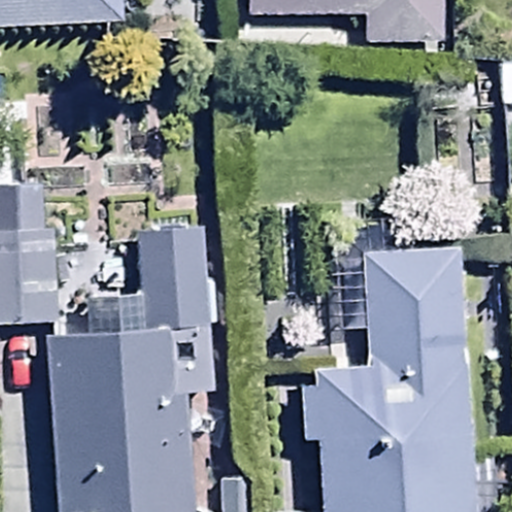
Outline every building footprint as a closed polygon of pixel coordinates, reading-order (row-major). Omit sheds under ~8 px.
[(0,0),(0,25),(119,20),(117,0),(0,0)] [(237,0),(237,13),(354,13),(354,38),(436,38),(436,0),(237,0)] [(511,64),(491,64),(491,108),(511,107),(511,64)] [(0,337),(55,335),(50,242),(38,242),(37,211),(0,212),(0,337)] [(43,354),(50,511),(172,511),(188,511),(181,390),(203,389),(194,215),(134,218),(139,315),(62,318),(63,353),(43,354)] [(463,511),(453,242),(352,246),(357,362),(304,364),(305,380),(290,381),(292,439),(306,438),(308,511),(463,511)]
